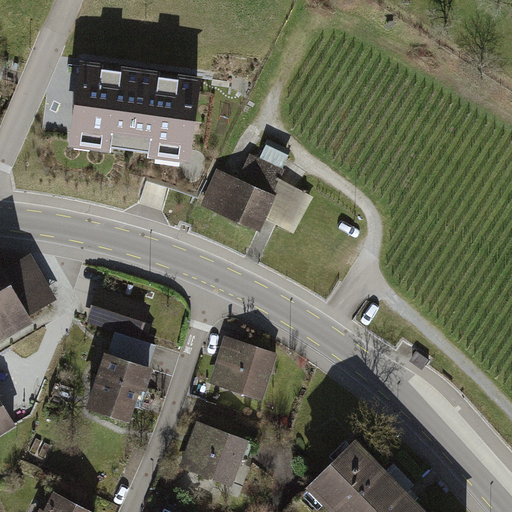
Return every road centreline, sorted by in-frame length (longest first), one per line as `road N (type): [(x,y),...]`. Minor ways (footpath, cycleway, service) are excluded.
road 1 (tertiary): [(511,511),(397,388),(324,333),(221,276)]
road 2 (track): [(511,119),(344,19),(311,23),(278,85)]
road 3 (residential): [(128,511),(221,276)]
road 4 (tertiary): [(221,276),(96,234),(0,217)]
road 5 (residential): [(63,0),(0,158)]
